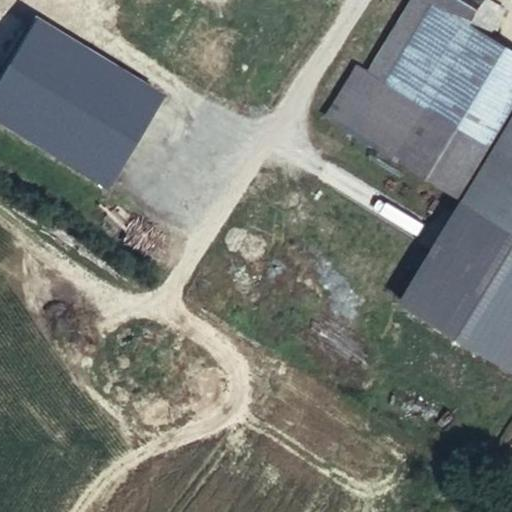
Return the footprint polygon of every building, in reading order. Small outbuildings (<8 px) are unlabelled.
[(410,0),(368,70),(375,74),(381,78),(428,4),(421,0),(410,0)] [(467,28),(482,2),(483,0),(421,0),(428,4),(467,28)] [(467,28),(483,37),(499,12),(482,2),(467,28)] [(375,74),(342,126),(457,197),(489,146),(511,108),(511,54),(483,37),(467,28),(428,4),(381,78),(375,74)] [(321,113),(342,126),(375,74),(368,70),(355,61),(321,113)] [(0,117),(21,90),(0,74),(0,117)] [(511,108),(489,146),(511,160),(511,108)] [(511,160),(489,146),(457,197),(511,230),(511,160)]
